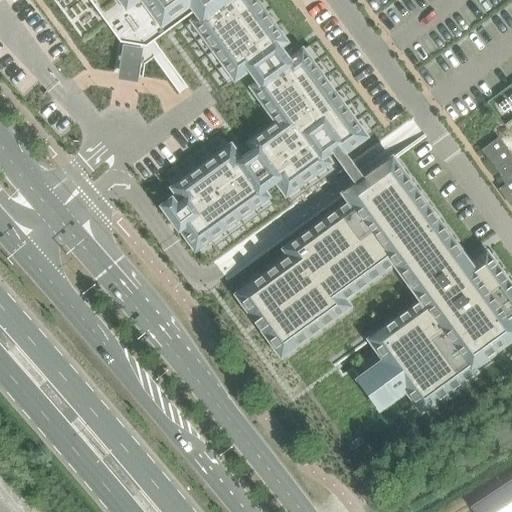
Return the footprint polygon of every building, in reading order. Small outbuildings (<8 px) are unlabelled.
[(100,0),(107,9),(133,45),(140,39),(190,3),(200,16),(186,26),(228,84),(243,74),(249,69),(259,82),(252,87),(278,123),(249,144),(254,150),(243,158),(241,160),(226,139),(168,181),(183,202),(177,206),(172,199),(162,206),(173,221),(179,229),(180,228),(196,250),(210,239),(215,246),(273,204),(269,197),(268,198),(262,190),(276,180),(292,201),(335,170),(330,163),(325,156),(332,150),(358,185),(230,280),(358,453),(423,406),(426,410),(481,370),(477,366),(511,340),(511,280),(490,251),(470,266),(392,159),(367,177),(347,149),(357,142),(357,141),(371,131),(310,46),(289,61),(286,57),(282,52),(280,49),(286,44),(254,0),(100,0)] [(143,45),(123,42),(118,78),(137,81),(143,45)] [(511,134),(509,131),(499,139),(483,150),(507,184),(500,190),(511,206),(511,205),(511,134)] [(372,478),(364,483),(370,491),(376,485),(372,478)] [(511,511),(511,479),(469,508),(471,511),(511,511)]
